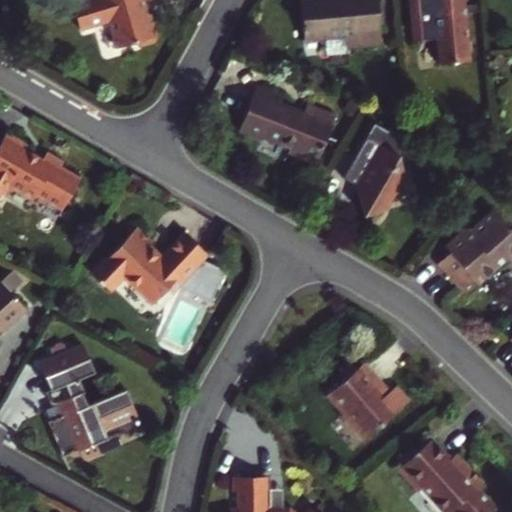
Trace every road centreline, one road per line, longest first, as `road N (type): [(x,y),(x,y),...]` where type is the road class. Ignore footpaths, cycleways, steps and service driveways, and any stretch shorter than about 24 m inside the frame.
road 1 (residential): [(177,511),(202,415),(301,243)]
road 2 (residential): [(301,243),(417,314),(511,404)]
road 3 (residential): [(143,153),(301,243)]
road 4 (residential): [(143,153),(233,0)]
road 5 (residential): [(0,70),(143,153)]
